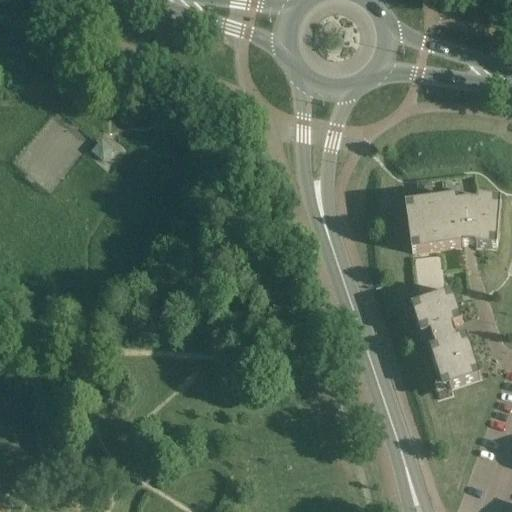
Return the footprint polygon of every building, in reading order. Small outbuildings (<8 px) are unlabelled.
[(479,205),(469,204),(458,205),(457,200),(406,207),(412,256),(464,249),(464,248),(470,248),(475,248),(475,249),(497,251),(501,202),(479,200),(479,205)] [(417,282),(444,279),(442,258),(415,261),(417,282)] [(446,296),(444,279),(417,282),(419,299),(446,296)] [(422,339),(431,336),(453,329),(463,326),(453,296),(418,307),(420,313),(414,315),(422,339)] [(431,336),(435,350),(457,342),(453,329),(431,336)] [(457,342),(435,350),(430,352),(441,387),(448,385),(450,391),(481,381),(467,339),(457,342)]
